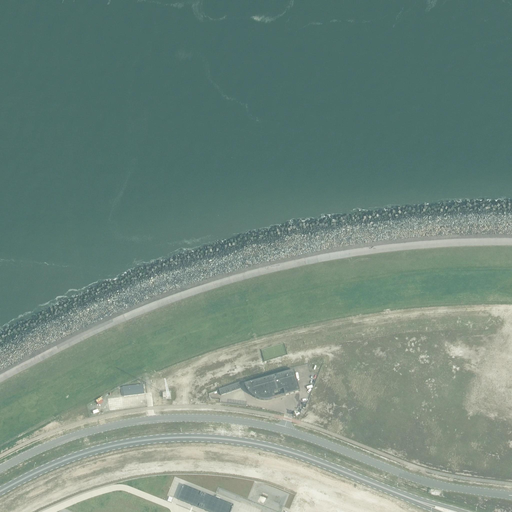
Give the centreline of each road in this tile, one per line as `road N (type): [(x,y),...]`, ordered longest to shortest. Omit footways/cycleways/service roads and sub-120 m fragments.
road 1 (unclassified): [(509,496),(418,481),(284,431),(188,418),(91,431),(0,469)]
road 2 (secondary): [(404,496),(284,451),(200,438),(89,452),(0,492)]
